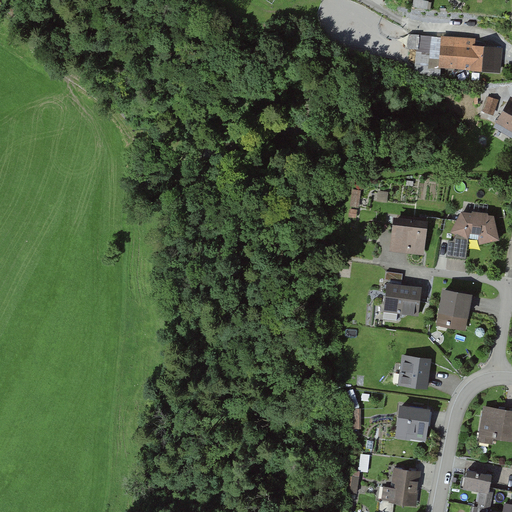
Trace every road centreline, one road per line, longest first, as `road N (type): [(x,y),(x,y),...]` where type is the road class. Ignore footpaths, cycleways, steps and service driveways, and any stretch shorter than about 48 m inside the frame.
road 1 (residential): [(498,377),(507,300),(501,284),(375,263)]
road 2 (track): [(126,128),(0,8)]
road 3 (residential): [(362,0),(395,19),(472,31),(511,49)]
road 4 (residential): [(498,377),(481,380),(461,403),(437,511)]
